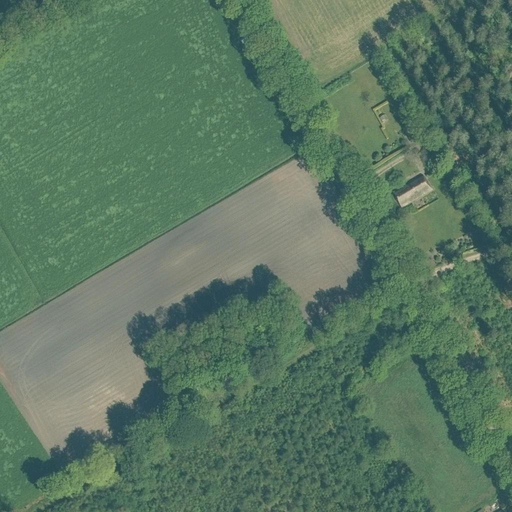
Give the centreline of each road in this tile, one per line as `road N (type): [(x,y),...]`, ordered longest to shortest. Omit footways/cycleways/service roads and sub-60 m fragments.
road 1 (track): [(40,511),(408,290)]
road 2 (track): [(408,290),(237,0)]
road 3 (track): [(511,465),(408,290)]
